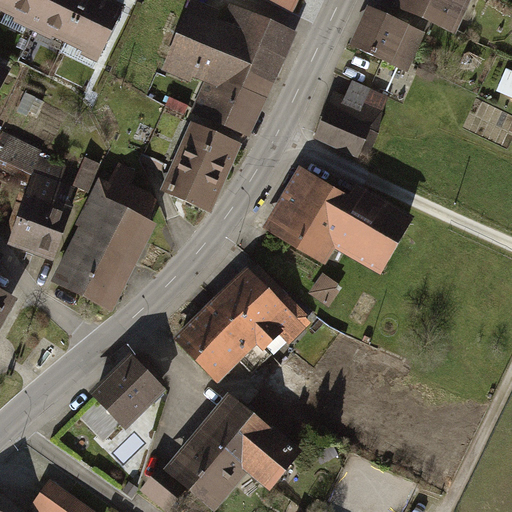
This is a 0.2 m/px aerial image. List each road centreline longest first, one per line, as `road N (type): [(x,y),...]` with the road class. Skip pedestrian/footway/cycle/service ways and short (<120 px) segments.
road 1 (tertiary): [(341,0),(277,136),(202,248),(0,433)]
road 2 (track): [(511,244),(277,136)]
road 3 (track): [(446,511),(511,378)]
